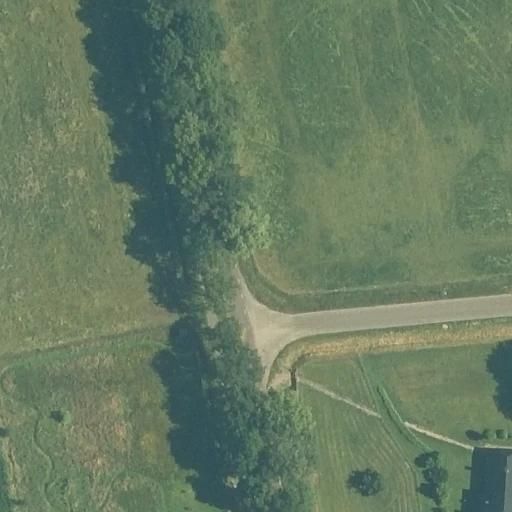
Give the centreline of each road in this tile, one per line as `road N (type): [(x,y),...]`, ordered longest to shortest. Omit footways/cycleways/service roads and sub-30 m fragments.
road 1 (unclassified): [(246,334),(203,175),(169,0)]
road 2 (unclassified): [(246,334),(511,308)]
road 3 (unclassified): [(282,511),(246,334)]
